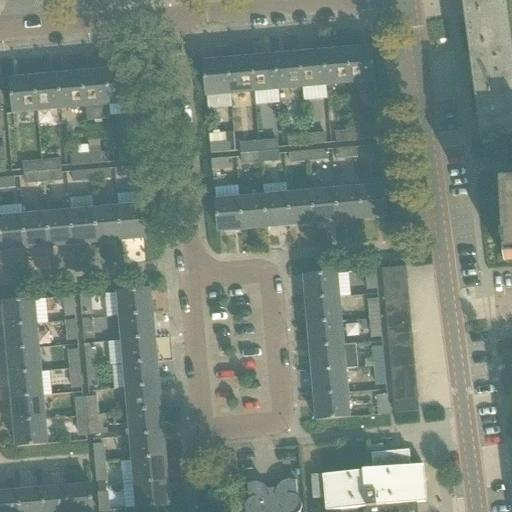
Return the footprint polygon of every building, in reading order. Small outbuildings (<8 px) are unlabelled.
[(481,127),(483,145),(511,140),(511,59),(504,0),(464,0),(466,14),(469,13),(471,24),(467,24),(480,116),(483,116),(485,127),(481,127)] [(371,49),(347,51),(350,84),(374,82),(371,49)] [(347,51),(323,53),(326,86),(350,84),(347,51)] [(323,53),(299,55),(302,88),(303,102),(327,100),(326,86),(323,53)] [(299,55),(275,57),(278,90),(302,88),(299,55)] [(275,57),(251,59),(254,93),(278,90),(275,57)] [(251,59),(227,62),(230,95),(254,93),(251,59)] [(227,62),(203,64),(206,95),(206,97),(207,110),(232,108),(230,95),(227,62)] [(131,70),(106,72),(109,105),(110,118),(133,116),(132,103),(134,103),(131,70)] [(106,72),(82,74),(85,107),(86,122),(110,120),(110,118),(109,105),(106,72)] [(82,74),(58,76),(61,110),(85,107),(82,74)] [(58,76),(34,79),(37,112),(61,110),(58,76)] [(37,112),(34,79),(10,81),(13,114),(37,112)] [(360,131),(361,141),(380,140),(379,130),(360,131)] [(335,132),(336,144),(356,142),(355,131),(335,132)] [(325,133),(306,135),(307,146),(326,145),(325,133)] [(225,134),(209,135),(210,145),(211,154),(230,153),(229,143),(226,144),(225,134)] [(307,146),(306,135),(287,137),(288,148),(307,146)] [(278,140),(259,142),(260,153),(279,152),(278,140)] [(239,144),(241,155),(260,153),(259,142),(239,144)] [(380,145),(361,148),(362,157),(381,155),(380,145)] [(357,148),(337,150),(338,160),(357,158),(357,148)] [(327,150),(308,152),(309,163),(328,161),(327,150)] [(119,152),(120,163),(139,161),(138,151),(119,152)] [(279,152),(260,153),(261,164),(280,163),(279,152)] [(309,163),(308,152),(289,154),(290,165),(309,163)] [(108,153),(89,155),(90,166),(109,164),(108,153)] [(260,153),(241,155),(242,166),(261,164),(260,153)] [(90,166),(89,155),(70,156),(72,167),(90,166)] [(60,159),(42,161),(44,184),(62,182),(60,159)] [(231,159),(212,161),(213,170),(231,169),(231,159)] [(44,184),(42,161),(22,163),(24,185),(44,184)] [(139,168),(120,169),(121,178),(140,177),(139,168)] [(110,169),(91,171),(92,181),(110,179),(110,169)] [(91,171),(72,173),(73,183),(92,181),(91,171)] [(14,178),(0,179),(0,190),(15,189),(14,178)] [(511,184),(499,185),(503,261),(511,260),(511,184)] [(384,187),(359,189),(362,219),(387,217),(384,187)] [(359,189),(335,192),(338,222),(362,219),(359,189)] [(335,192),(312,194),(314,224),(338,222),(335,192)] [(312,194),(288,196),(290,226),(314,224),(312,194)] [(288,196),(264,198),(266,228),(290,226),(288,196)] [(93,197),(69,199),(70,213),(73,247),(97,245),(94,211),(93,197)] [(264,198),(240,200),(242,230),(266,228),(264,198)] [(242,230),(240,200),(215,202),(218,232),(242,230)] [(143,206),(118,208),(121,243),(146,240),(143,206)] [(118,208),(94,211),(97,245),(121,243),(118,208)] [(70,213),(47,215),(50,249),(73,247),(70,213)] [(47,215),(23,217),(26,251),(50,249),(47,215)] [(23,217),(0,218),(0,233),(2,253),(26,251),(23,217)] [(383,270),(382,270),(383,281),(407,279),(406,268),(383,270)] [(378,290),(376,271),(366,272),(368,290),(378,290)] [(303,277),(305,301),(340,298),(337,274),(303,277)] [(407,279),(383,281),(384,292),(408,290),(407,279)] [(117,294),(105,295),(107,318),(119,317),(152,314),(150,290),(116,293),(117,294)] [(408,290),(384,292),(385,303),(409,301),(408,290)] [(80,296),(81,315),(91,314),(89,296),(80,296)] [(75,316),(74,297),(63,298),(65,316),(75,316)] [(305,301),(307,325),(342,322),(340,298),(305,301)] [(3,303),(5,327),(35,325),(33,300),(3,303)] [(378,301),(369,301),(371,320),(380,319),(378,301)] [(409,301),(385,303),(386,314),(410,312),(409,301)] [(410,312),(386,314),(387,326),(411,324),(410,312)] [(119,317),(121,341),(154,338),(152,314),(119,317)] [(380,319),(371,320),(372,339),(381,338),(380,319)] [(81,320),(83,339),(94,338),(92,320),(81,320)] [(77,340),(75,321),(65,322),(66,341),(77,340)] [(307,325),(310,349),(344,346),(342,322),(307,325)] [(411,324),(387,326),(388,337),(412,335),(411,324)] [(5,327),(7,351),(37,349),(35,325),(5,327)] [(412,335),(388,337),(389,348),(413,346),(412,335)] [(121,342),(108,343),(110,366),(123,365),(157,362),(154,338),(121,341),(121,342)] [(344,346),(310,349),(312,373),(346,370),(358,369),(355,345),(344,346)] [(413,346),(389,348),(390,359),(414,357),(413,346)] [(373,349),(375,368),(385,367),(383,348),(373,349)] [(7,351),(9,375),(40,373),(37,349),(7,351)] [(84,350),(85,368),(96,367),(95,350),(84,350)] [(67,352),(69,370),(79,369),(78,351),(67,352)] [(414,357),(390,359),(391,370),(415,368),(414,357)] [(123,365),(125,389),(159,386),(157,362),(123,365)] [(96,367),(85,368),(87,388),(98,387),(96,367)] [(385,367),(375,368),(376,386),(386,385),(385,367)] [(415,368),(391,370),(392,381),(416,379),(415,368)] [(79,369),(69,370),(70,389),(81,388),(79,369)] [(312,373),(314,397),(348,394),(346,370),(312,373)] [(9,375),(11,399),(42,396),(40,373),(9,375)] [(416,379),(392,381),(393,392),(417,390),(416,379)] [(125,389),(127,413),(161,410),(159,386),(125,389)] [(417,390),(393,392),(394,403),(418,401),(417,390)] [(348,394),(314,397),(316,421),(350,418),(348,394)] [(11,399),(14,423),(44,420),(42,396),(11,399)] [(389,415),(387,396),(377,396),(379,416),(389,415)] [(95,397),(85,398),(87,417),(97,416),(95,397)] [(76,399),(77,417),(87,417),(85,398),(76,399)] [(418,401),(394,403),(395,415),(418,413),(418,401)] [(127,413),(129,437),(163,434),(161,410),(127,413)] [(87,417),(89,435),(99,435),(97,416),(87,417)] [(87,417),(77,417),(79,436),(89,435),(87,417)] [(44,420),(14,423),(16,448),(46,445),(44,420)] [(129,437),(131,461),(165,458),(163,434),(129,437)] [(102,445),(93,446),(95,464),(104,463),(102,445)] [(373,470),(373,471),(322,475),(325,511),(366,508),(366,511),(407,511),(407,504),(427,503),(424,466),(411,467),(409,451),(372,454),(373,470)] [(131,461),(133,485),(167,482),(165,458),(131,461)] [(104,463),(95,464),(96,483),(106,482),(104,463)] [(252,483),(252,484),(247,485),(248,498),(249,499),(248,501),(246,502),(246,503),(245,504),(245,506),(244,507),(244,508),(244,510),(245,511),(244,511),(300,511),(301,511),(301,509),(302,507),(302,505),(301,504),(301,502),(300,500),(298,498),(297,497),(295,496),(296,494),(296,481),(291,481),(290,480),(288,480),(287,481),(284,481),(282,482),(281,483),(279,485),(278,486),(277,487),(276,489),(275,491),(275,492),(274,494),(274,496),(269,496),(269,495),(269,493),(268,491),(267,490),(266,488),(265,487),(263,485),(261,484),(259,483),(258,483),(254,483),(252,483)] [(167,482),(133,485),(135,509),(169,506),(167,482)] [(92,511),(90,485),(65,487),(67,511),(92,511)] [(67,511),(65,487),(42,489),(43,511),(67,511)] [(43,511),(42,489),(18,492),(19,511),(43,511)] [(19,511),(18,492),(0,493),(0,511),(19,511)] [(107,493),(97,494),(98,511),(108,511),(107,493)]
